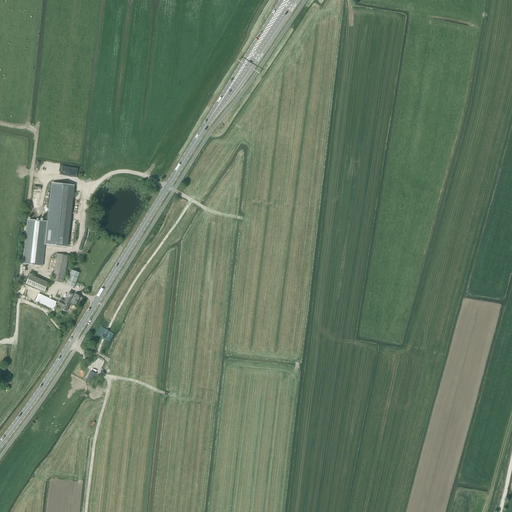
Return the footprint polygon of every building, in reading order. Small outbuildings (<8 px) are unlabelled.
[(52,183),(47,220),(47,222),(37,221),(27,219),(23,259),(22,263),(24,264),(35,265),(42,266),(45,244),(66,246),(73,186),(52,183)] [(58,254),(54,271),(52,281),(62,283),(68,256),(58,254)] [(66,284),(74,287),(79,273),(72,270),(66,284)] [(30,274),(25,284),(44,292),(47,285),(43,283),(43,281),(30,274)] [(20,294),(53,309),(56,302),(24,287),(20,294)] [(70,303),(76,305),(80,296),(75,294),(74,296),(72,295),(73,294),(69,293),(64,303),(63,302),(64,301),(61,299),(58,305),(62,306),(61,309),(62,310),(62,311),(64,312),(65,311),(66,311),(70,303)]
